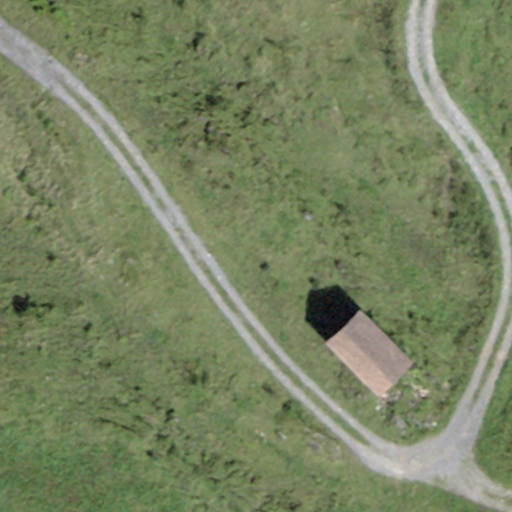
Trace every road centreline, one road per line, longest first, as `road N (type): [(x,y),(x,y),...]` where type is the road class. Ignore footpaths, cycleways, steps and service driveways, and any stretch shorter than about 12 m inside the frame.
road 1 (track): [(511,290),(503,334),(452,445),(432,464),(410,468),(382,454),(279,368),(121,150),(0,33)]
road 2 (track): [(427,0),(429,79),(502,189),(511,235)]
